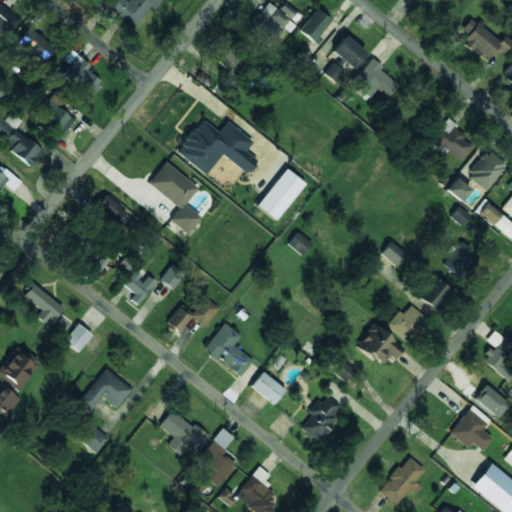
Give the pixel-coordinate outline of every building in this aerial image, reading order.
[(103,0),(102,2),(133,27),(150,6),(154,9),(161,0),(103,0)] [(18,20),(0,4),(0,32),(4,37),(18,20)] [(298,31),(313,43),(331,21),(315,9),(298,31)] [(489,60),(507,38),(503,35),(499,41),(470,17),(460,29),(467,35),(460,43),(472,53),(475,49),(489,60)] [(44,62),(55,47),(28,28),(17,43),(44,62)] [(365,52),(344,35),(331,52),(352,69),(365,52)] [(232,67),(236,50),(216,44),(211,62),(232,67)] [(86,70),(89,66),(77,54),(59,74),(88,100),(102,85),(86,70)] [(350,83),(368,98),(376,89),(386,98),(397,85),(379,70),(382,67),(370,58),(350,83)] [(511,59),(501,73),(511,82),(511,59)] [(322,73),(334,83),(343,71),(331,62),(322,73)] [(34,115),(60,136),(73,119),(46,99),(34,115)] [(0,119),(0,134),(5,139),(19,120),(9,112),(3,122),(0,119)] [(220,154),(245,173),(255,159),(244,151),(251,141),(225,121),(218,131),(201,118),(174,152),(204,175),(220,154)] [(439,151),(442,146),(460,160),(471,146),(462,139),(466,134),(446,120),(429,143),(439,151)] [(42,149),(12,129),(2,145),(31,165),(42,149)] [(486,191),(504,165),(483,151),(465,177),(486,191)] [(147,184),(177,207),(168,220),(186,233),(199,216),(183,205),(197,187),(163,162),(147,184)] [(0,188),(4,184),(12,191),(18,183),(0,167),(0,188)] [(255,205),(274,220),(303,183),(284,168),(255,205)] [(444,190),(459,202),(469,190),(454,177),(444,190)] [(511,191),(511,192),(500,208),(511,217),(511,177),(505,186),(511,191)] [(118,223),(126,209),(102,195),(95,209),(118,223)] [(511,230),(511,226),(487,203),(478,213),(505,237),(511,230)] [(461,226),(469,215),(456,205),(448,217),(461,226)] [(286,244),(300,256),(311,244),(296,232),(286,244)] [(457,277),(474,253),(457,240),(440,264),(457,277)] [(405,253),(388,241),(379,254),(396,266),(405,253)] [(98,270),(111,259),(105,253),(92,264),(98,270)] [(158,279),(172,290),(184,274),(170,264),(158,279)] [(129,299),(137,305),(153,281),(143,274),(142,276),(133,270),(122,286),(133,293),(129,299)] [(417,299),(435,310),(449,289),(430,277),(417,299)] [(40,311),(35,316),(45,325),(60,308),(31,281),(20,293),(40,311)] [(203,327),(217,307),(203,297),(189,317),(203,327)] [(401,314),(397,311),(386,324),(405,341),(424,319),(409,305),(401,314)] [(176,332),(189,318),(178,308),(164,322),(176,332)] [(238,377),(251,361),(232,345),(239,336),(223,323),(202,349),(238,377)] [(77,352),(90,335),(76,324),(62,340),(77,352)] [(380,366),(388,356),(392,359),(402,347),(372,324),(355,345),(380,366)] [(511,356),(511,347),(493,331),(484,341),(491,347),(480,360),(497,374),(511,356)] [(0,366),(0,377),(19,390),(39,361),(15,345),(0,366)] [(331,373),(344,382),(353,369),(341,360),(331,373)] [(100,396),(115,408),(130,389),(104,368),(77,403),(89,412),(100,396)] [(273,404),(284,389),(260,372),(249,386),(273,404)] [(472,398),(495,417),(507,404),(484,384),(472,398)] [(0,413),(4,417),(18,399),(1,386),(0,387),(0,413)] [(320,403),(315,399),(306,412),(309,414),(299,428),(317,441),(341,407),(325,396),(320,403)] [(447,434),(466,447),(470,443),(482,451),(491,438),(480,430),(488,419),(468,405),(447,434)] [(206,438),(170,409),(157,425),(171,437),(164,445),(177,455),(185,446),(194,453),(206,438)] [(79,443),(95,453),(106,437),(91,426),(79,443)] [(199,474),(215,487),(234,463),(220,452),(232,437),(220,428),(197,457),(206,464),(199,474)] [(511,446),(501,458),(511,468),(511,446)] [(394,505),(407,490),(413,495),(420,487),(414,481),(423,470),(406,456),(377,491),(394,505)] [(216,497),(229,507),(235,499),(252,511),(269,511),(275,505),(268,500),(274,492),(262,483),(268,475),(256,465),(233,495),(223,487),(216,497)]
